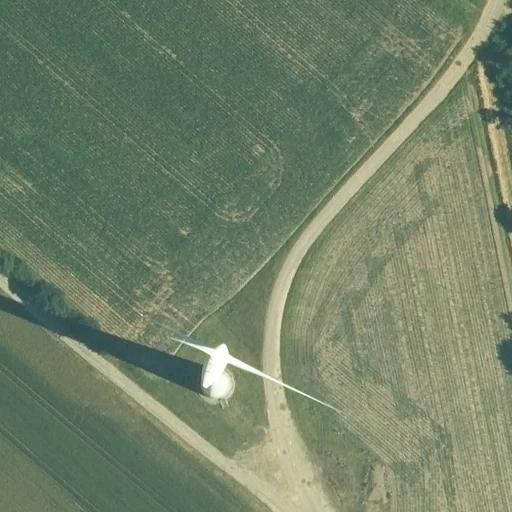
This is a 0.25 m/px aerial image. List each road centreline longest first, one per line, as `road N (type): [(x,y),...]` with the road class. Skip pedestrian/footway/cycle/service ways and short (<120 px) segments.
road 1 (track): [(333,511),(305,463),(288,406),(279,360),(282,302),(300,250),(458,78),(488,37),(501,0)]
road 2 (track): [(275,511),(0,280)]
